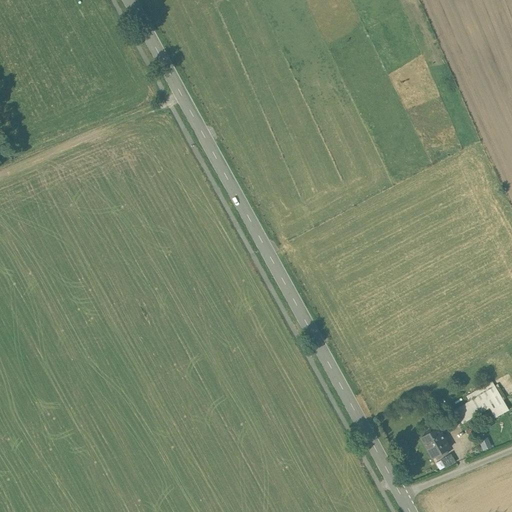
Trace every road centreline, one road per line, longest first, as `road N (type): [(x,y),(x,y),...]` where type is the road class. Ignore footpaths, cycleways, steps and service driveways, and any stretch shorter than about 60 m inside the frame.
road 1 (tertiary): [(410,511),(128,0)]
road 2 (track): [(400,495),(511,450)]
